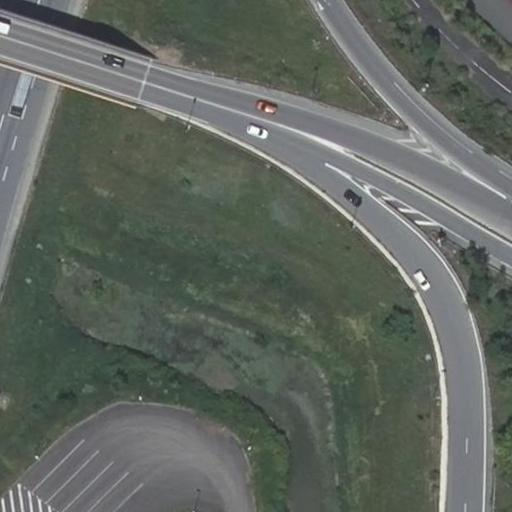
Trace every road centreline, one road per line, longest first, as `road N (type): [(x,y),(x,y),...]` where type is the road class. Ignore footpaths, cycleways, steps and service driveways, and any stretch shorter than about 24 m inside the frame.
road 1 (secondary): [(146,82),(283,147),(384,224),(427,272),(451,312),(466,376),(464,511)]
road 2 (motorway): [(511,193),(417,121),(322,0)]
road 3 (secondary): [(300,132),(511,256)]
road 4 (secondary): [(511,223),(351,138),(300,132)]
road 5 (motorway): [(0,220),(64,0)]
road 6 (secondary): [(300,132),(146,82)]
road 7 (secondary): [(0,37),(146,82)]
